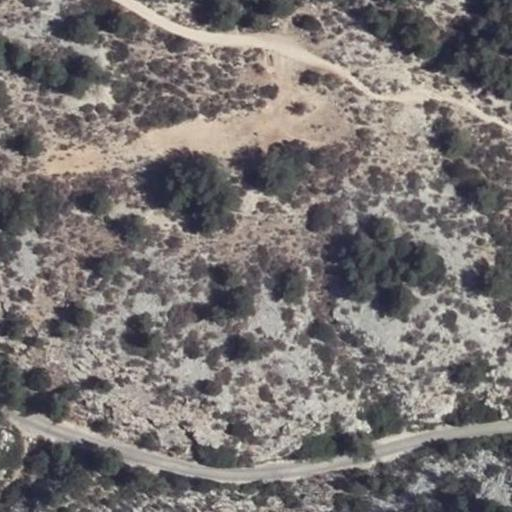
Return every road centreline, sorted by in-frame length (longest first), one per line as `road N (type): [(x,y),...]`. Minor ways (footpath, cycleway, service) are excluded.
road 1 (unclassified): [(511,426),(305,468),(215,474),(39,424),(0,399)]
road 2 (track): [(121,0),(177,29),(300,52)]
